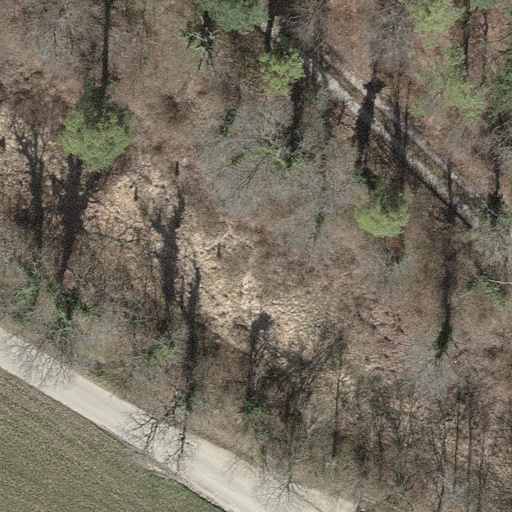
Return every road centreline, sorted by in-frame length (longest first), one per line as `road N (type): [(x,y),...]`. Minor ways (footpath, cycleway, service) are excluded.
road 1 (track): [(0,349),(280,511)]
road 2 (track): [(511,205),(261,0)]
